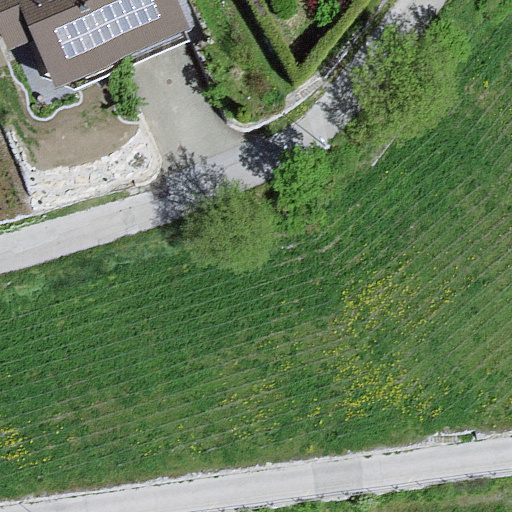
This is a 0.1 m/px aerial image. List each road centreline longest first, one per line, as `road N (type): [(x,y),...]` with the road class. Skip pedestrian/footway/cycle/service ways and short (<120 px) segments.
road 1 (residential): [(441,0),(291,162),(0,265)]
road 2 (unclassified): [(511,453),(114,511)]
